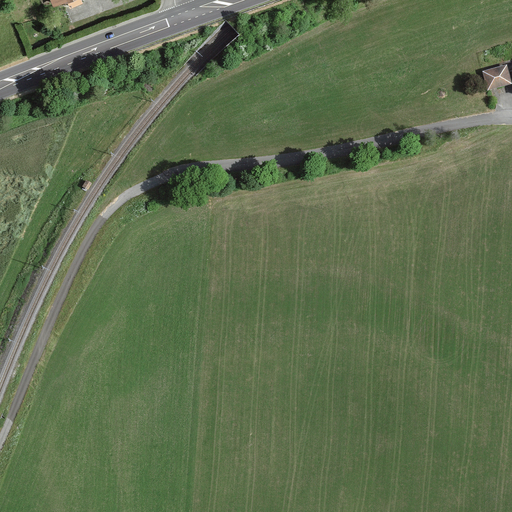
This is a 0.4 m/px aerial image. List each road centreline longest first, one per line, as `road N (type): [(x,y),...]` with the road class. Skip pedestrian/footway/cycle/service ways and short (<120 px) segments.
road 1 (unclassified): [(511,118),(178,171),(124,197),(78,257),(0,445)]
road 2 (primary): [(234,0),(0,86)]
